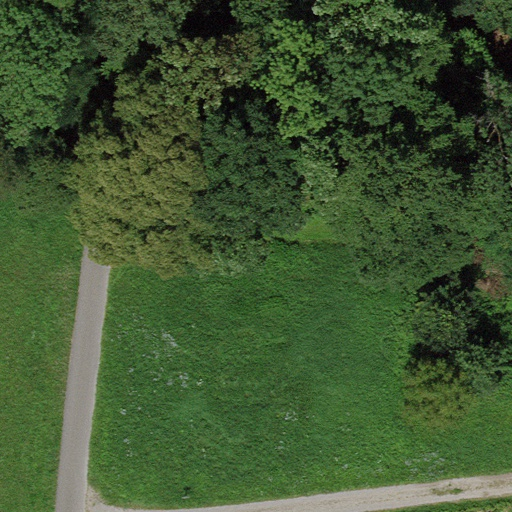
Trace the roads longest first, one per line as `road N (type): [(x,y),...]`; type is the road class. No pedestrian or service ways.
road 1 (track): [(80,511),(131,0)]
road 2 (track): [(511,493),(322,511)]
